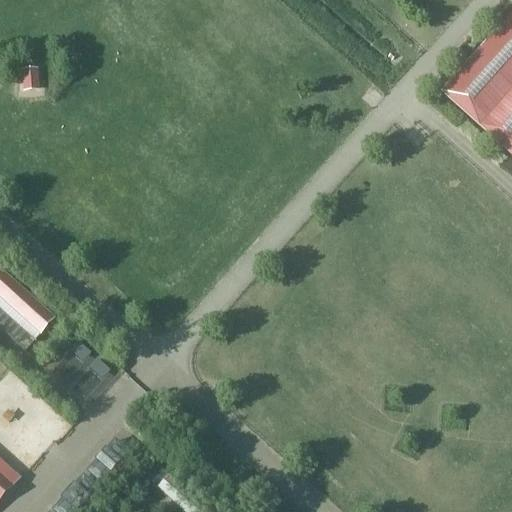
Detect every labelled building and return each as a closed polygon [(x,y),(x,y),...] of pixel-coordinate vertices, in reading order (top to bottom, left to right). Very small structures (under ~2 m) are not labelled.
[(511,14),(441,94),(511,158),(511,14)] [(21,69),(22,89),(39,88),(38,67),(21,69)] [(0,321),(27,346),(54,316),(0,266),(0,321)] [(90,367),(103,379),(110,370),(97,359),(90,367)] [(79,511),(113,472),(125,481),(133,471),(123,463),(132,452),(114,437),(52,511),(79,511)] [(0,504),(21,481),(0,462),(0,504)] [(206,511),(169,478),(157,492),(179,511),(206,511)]
